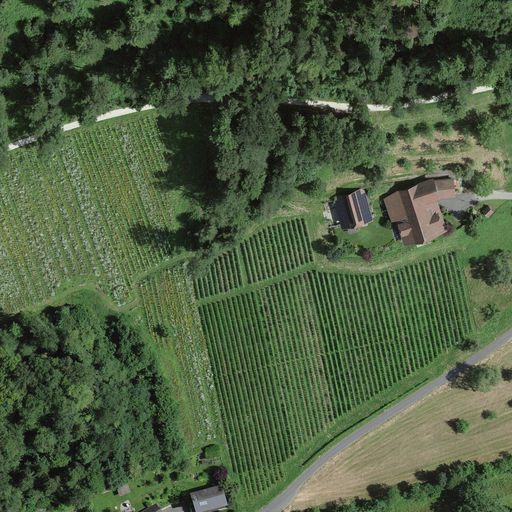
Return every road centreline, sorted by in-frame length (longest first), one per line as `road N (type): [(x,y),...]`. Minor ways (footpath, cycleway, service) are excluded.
road 1 (track): [(511,82),(381,107),(175,101),(0,151)]
road 2 (residential): [(511,334),(346,444),(265,511)]
